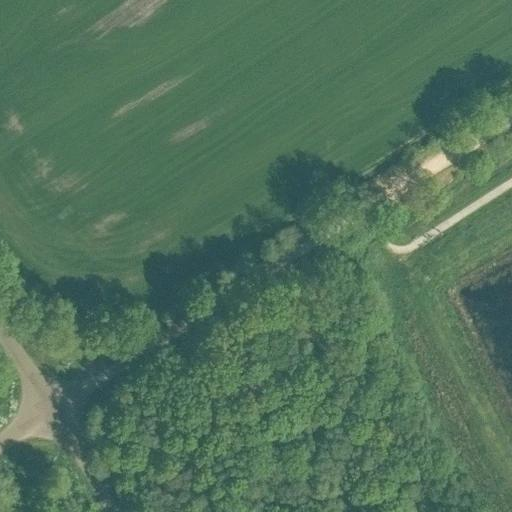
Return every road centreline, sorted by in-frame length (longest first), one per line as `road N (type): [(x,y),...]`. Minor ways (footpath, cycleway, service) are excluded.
road 1 (unclassified): [(360,211),(50,407)]
road 2 (track): [(511,113),(360,211)]
road 3 (tertiary): [(114,511),(50,407)]
